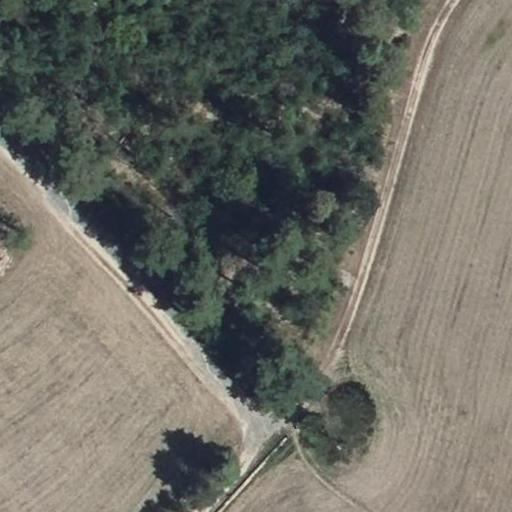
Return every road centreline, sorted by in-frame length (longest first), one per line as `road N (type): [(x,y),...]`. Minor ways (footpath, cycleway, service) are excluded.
road 1 (track): [(454,0),(428,47),(305,432),(310,457),(377,511)]
road 2 (unclassified): [(0,146),(143,291),(248,423),(254,446),(246,465),(208,511)]
